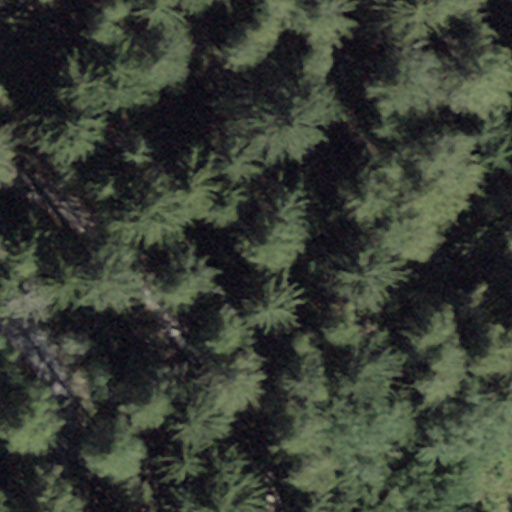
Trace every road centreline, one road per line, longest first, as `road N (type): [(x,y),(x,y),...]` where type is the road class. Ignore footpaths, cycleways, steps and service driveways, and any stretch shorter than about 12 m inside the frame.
road 1 (track): [(0,173),(133,244),(215,324),(253,418),(276,511)]
road 2 (track): [(47,511),(63,443),(56,378),(0,311)]
